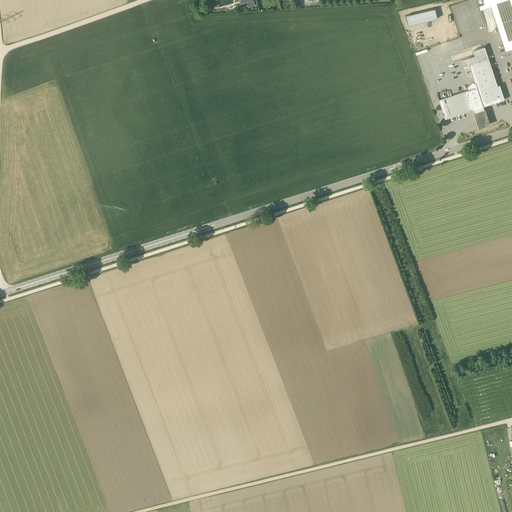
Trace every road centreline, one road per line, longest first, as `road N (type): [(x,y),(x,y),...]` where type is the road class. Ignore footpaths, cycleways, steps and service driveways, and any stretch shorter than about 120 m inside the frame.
road 1 (tertiary): [(0,293),(511,131)]
road 2 (track): [(142,511),(511,420)]
road 3 (track): [(145,0),(0,51)]
